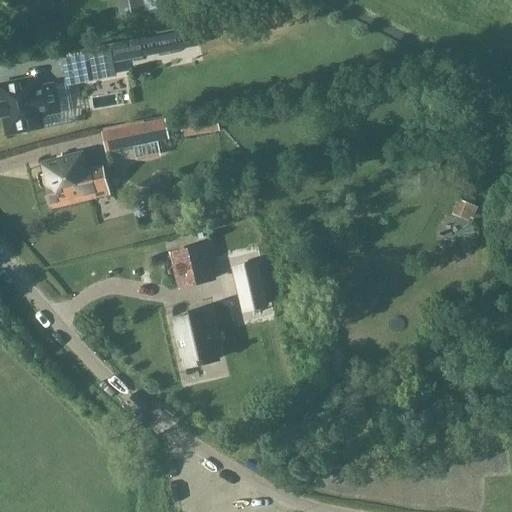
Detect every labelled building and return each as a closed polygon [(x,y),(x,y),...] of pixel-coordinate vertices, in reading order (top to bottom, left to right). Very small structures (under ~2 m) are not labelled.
[(116,0),(120,16),(158,8),(156,0),(116,0)] [(177,51),(174,34),(158,38),(162,54),(177,51)] [(110,44),(60,54),(67,86),(116,76),(110,44)] [(0,83),(0,90),(2,101),(0,101),(0,102),(2,115),(5,115),(8,132),(42,125),(40,111),(59,107),(54,83),(35,87),(33,78),(0,83)] [(106,151),(169,138),(165,119),(102,132),(106,151)] [(45,184),(47,193),(50,203),(51,207),(111,192),(104,163),(89,167),(84,150),(42,160),(45,172),(43,173),(45,184)] [(147,193),(146,189),(127,194),(131,210),(152,205),(149,192),(147,193)] [(217,280),(208,243),(169,252),(178,289),(217,280)] [(203,312),(172,320),(183,366),(214,359),(203,312)]
